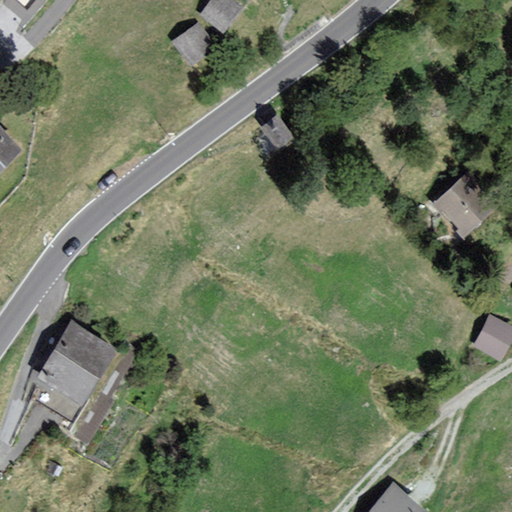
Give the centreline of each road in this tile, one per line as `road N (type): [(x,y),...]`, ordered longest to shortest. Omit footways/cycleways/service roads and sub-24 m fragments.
road 1 (tertiary): [(377,0),(104,208),(71,239),(0,337)]
road 2 (residential): [(511,364),(412,436),(337,511)]
